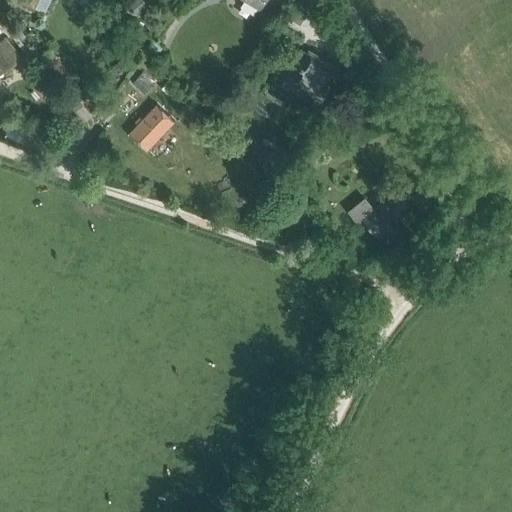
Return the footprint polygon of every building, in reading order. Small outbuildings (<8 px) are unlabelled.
[(17,0),(18,0),(34,8),(37,0),(17,0)] [(144,0),(137,0),(128,8),(136,17),(149,6),(144,0)] [(246,0),(261,8),(265,0),(246,0)] [(20,56),(5,38),(0,42),(0,63),(5,69),(20,56)] [(53,50),(42,58),(51,71),(63,62),(53,50)] [(294,80),(321,95),(337,69),(310,53),(294,80)] [(145,92),(150,87),(154,83),(142,72),(138,76),(133,82),(145,92)] [(35,86),(44,98),(53,90),(43,79),(35,86)] [(129,133),(147,150),(175,120),(157,104),(129,133)] [(264,164),(276,171),(283,159),(271,152),(264,164)] [(402,222),(398,217),(407,211),(393,194),(363,218),(376,235),(384,229),(388,233),(402,222)] [(280,217),(291,223),(298,209),(288,203),(280,217)] [(253,208),(247,215),(254,222),(260,214),(253,208)]
